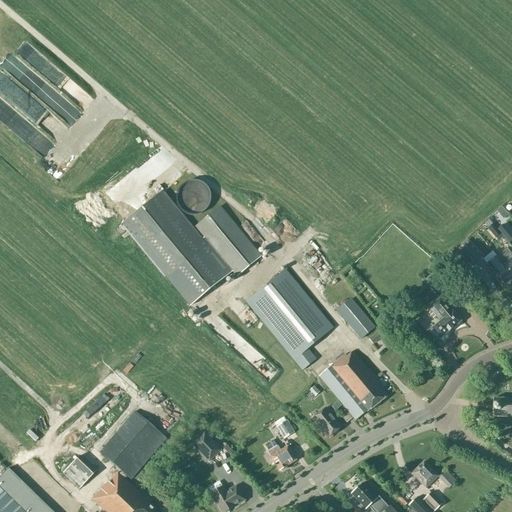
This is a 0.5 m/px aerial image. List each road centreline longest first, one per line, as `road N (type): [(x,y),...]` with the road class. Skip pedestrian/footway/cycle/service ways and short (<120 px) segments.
road 1 (track): [(284,255),(0,2)]
road 2 (tertiary): [(309,479),(377,434),(430,414)]
